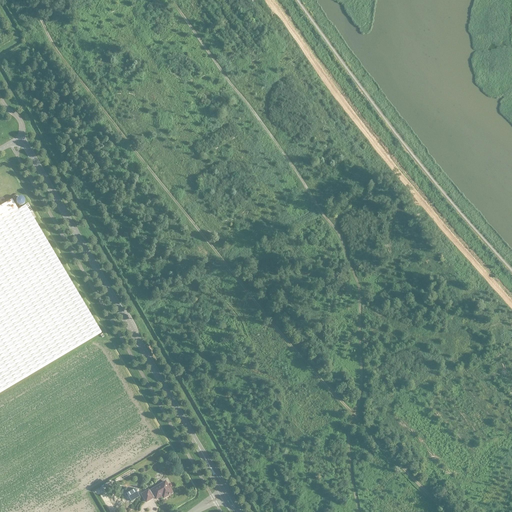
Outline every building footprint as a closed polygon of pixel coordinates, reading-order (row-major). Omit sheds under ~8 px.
[(16,202),(16,203),(17,204),(18,205),(19,206),(20,206),(21,206),(22,206),(23,205),(24,204),(25,203),(25,202),(25,201),(25,200),(24,199),(23,198),(22,197),(21,197),(20,197),(19,197),(18,198),(17,199),(16,200),(16,201),(16,202)] [(18,209),(12,199),(0,205),(0,392),(101,332),(25,205),(18,209)] [(164,482),(151,490),(156,499),(162,495),(164,499),(167,497),(166,496),(172,493),(169,487),(167,488),(164,482)] [(135,488),(127,494),(131,501),(140,496),(135,488)] [(148,490),(142,494),(146,502),(153,498),(148,490)] [(107,499),(104,501),(110,511),(113,510),(114,510),(113,510),(121,506),(120,506),(114,495),(107,499)]
